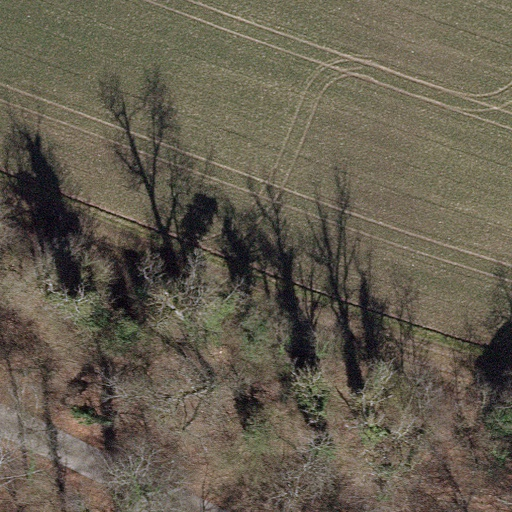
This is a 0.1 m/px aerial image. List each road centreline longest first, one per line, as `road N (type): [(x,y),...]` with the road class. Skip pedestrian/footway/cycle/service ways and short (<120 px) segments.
road 1 (track): [(0,189),(444,361),(511,375)]
road 2 (track): [(0,417),(194,511)]
